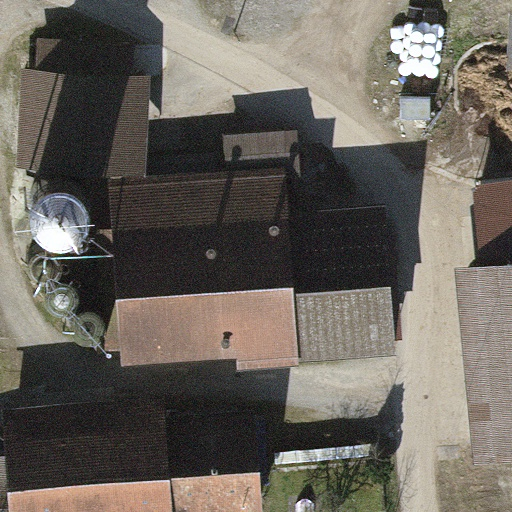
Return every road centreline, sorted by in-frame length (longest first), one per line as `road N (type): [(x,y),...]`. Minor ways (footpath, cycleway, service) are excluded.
road 1 (track): [(431,511),(420,247),(387,176),(336,125),(275,88),(90,0)]
road 2 (track): [(426,395),(67,368),(14,303),(0,253)]
